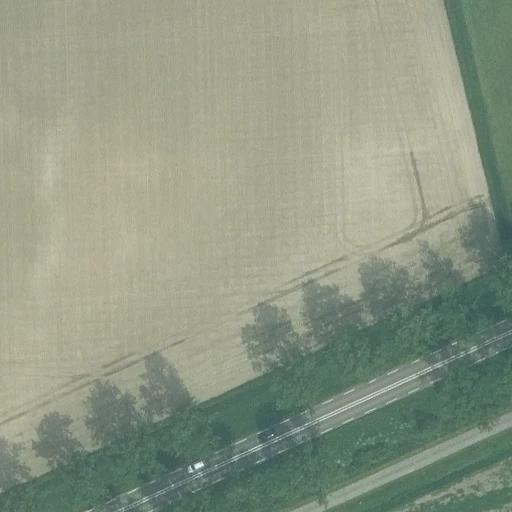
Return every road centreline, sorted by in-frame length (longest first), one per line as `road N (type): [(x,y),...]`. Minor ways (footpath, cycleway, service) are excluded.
road 1 (primary): [(119,511),(511,332)]
road 2 (unclassified): [(306,511),(511,419)]
